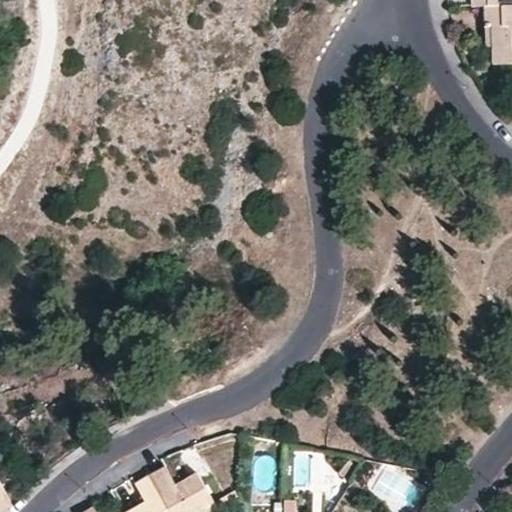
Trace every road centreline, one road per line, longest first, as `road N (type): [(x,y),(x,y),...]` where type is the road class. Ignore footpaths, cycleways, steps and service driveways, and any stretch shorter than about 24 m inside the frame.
road 1 (residential): [(405,0),(380,11),(343,57),(325,101),(328,300),(309,342),(239,400),(102,462),(45,511)]
road 2 (residential): [(421,0),(449,87),(511,157)]
